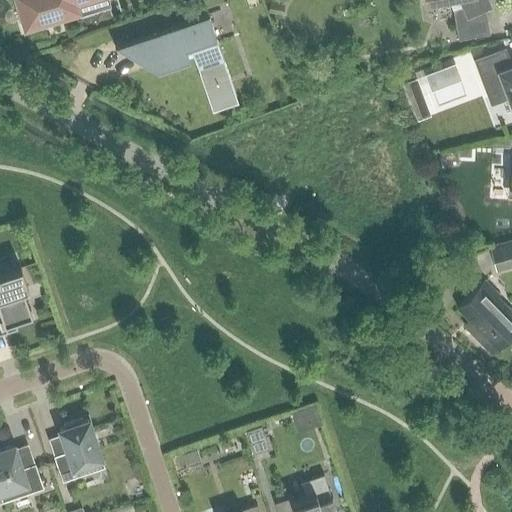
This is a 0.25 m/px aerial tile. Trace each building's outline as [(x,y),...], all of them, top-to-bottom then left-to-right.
[(16,0),(26,29),(78,13),(75,4),(88,0),(16,0)] [(424,0),(425,1),(426,1),(430,0),(458,0),(462,7),(453,11),(454,20),(458,40),(490,34),(485,7),(491,4),(489,0),(424,0)] [(270,2),(268,12),(278,14),(280,4),(270,2)] [(204,87),(230,79),(208,14),(114,46),(144,61),(164,54),(166,59),(191,51),(204,87)] [(505,92),(511,109),(511,64),(511,66),(504,49),(474,60),(489,98),(505,92)] [(402,83),(417,121),(430,116),(416,78),(402,83)] [(511,240),(490,247),(496,272),(511,267),(511,240)] [(0,315),(6,332),(16,328),(14,321),(25,318),(26,318),(26,317),(31,315),(29,311),(30,310),(30,309),(29,309),(22,290),(27,288),(20,267),(0,274),(0,315)] [(492,353),(511,332),(511,311),(497,297),(499,295),(483,280),(456,307),(472,322),(466,328),(492,353)] [(88,419),(82,421),(81,418),(63,424),(64,428),(59,429),(66,451),(53,456),(62,481),(104,467),(97,445),(99,445),(94,431),(92,432),(88,419)] [(269,448),(261,425),(246,430),(254,453),(269,448)] [(43,488),(34,463),(21,468),(13,445),(0,449),(0,447),(0,490),(4,501),(43,488)] [(197,449),(182,454),(185,463),(200,458),(197,449)] [(337,511),(332,496),(325,475),(299,483),(303,496),(292,500),(290,496),(274,502),(277,511),(337,511)]
